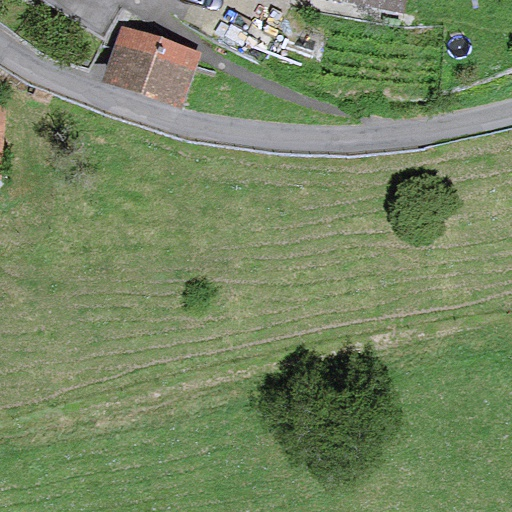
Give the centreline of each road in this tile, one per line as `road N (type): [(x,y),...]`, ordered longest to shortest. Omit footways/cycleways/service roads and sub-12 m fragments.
road 1 (residential): [(375,138),(284,138),(181,123),(82,93),(0,48)]
road 2 (residential): [(375,138),(511,112)]
